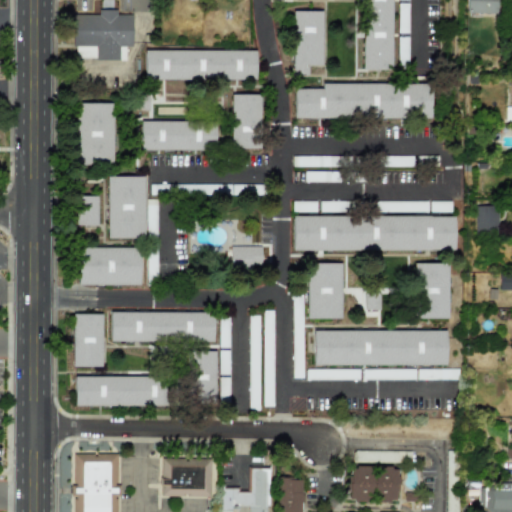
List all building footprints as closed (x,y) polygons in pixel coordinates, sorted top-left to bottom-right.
[(360,0),(391,0),(391,67),(360,67),(360,0)] [(465,0),(465,16),(496,17),(496,0),(465,0)] [(407,33),(408,4),(397,3),(396,33),(407,33)] [(72,15),(72,60),(117,59),(117,46),(131,46),(131,14),(115,15),(115,10),(98,10),(98,15),(72,15)] [(291,11),(319,10),(320,63),(305,63),(305,73),(292,73),(291,11)] [(408,62),(406,37),(396,37),(397,62),(408,62)] [(143,50),(255,49),(255,77),(144,79),(143,50)] [(292,87),(320,87),(320,80),(432,82),(431,118),(292,117),(292,87)] [(229,93),(258,93),(258,145),(230,146),(229,93)] [(112,103),(74,103),(74,164),(111,164),(112,103)] [(139,118),(214,118),(214,149),(139,149),(139,118)] [(436,155),(373,157),(373,167),(436,165),(436,155)] [(292,166),(332,167),(332,156),(292,156),(292,166)] [(303,181),(335,182),(336,172),(304,172),(303,181)] [(106,176),(143,175),(144,235),(107,236),(106,176)] [(264,184),(170,184),(149,184),(149,193),(264,194),(264,184)] [(96,196),(74,196),(74,226),(95,226),(96,196)] [(155,199),(144,199),(145,284),(156,284),(155,199)] [(315,211),(315,201),(292,201),(292,212),(315,211)] [(335,212),(335,201),(319,201),(319,211),(335,212)] [(374,211),(427,212),(427,202),(374,201),(374,211)] [(429,211),(449,211),(449,201),(429,201),(429,211)] [(496,230),(494,203),(473,204),(475,231),(496,230)] [(291,215),(453,215),(453,248),(291,248),(291,215)] [(229,244),(260,245),(260,270),(229,270),(229,244)] [(138,285),(138,248),(76,247),(76,285),(138,285)] [(304,262),(339,262),(340,317),(304,317),(304,262)] [(410,262),(446,262),(446,318),(410,319),(410,262)] [(511,290),(511,276),(497,277),(497,290),(511,290)] [(361,291),(379,291),(379,308),(361,308),(361,291)] [(302,378),(301,297),(290,297),(291,378),(302,378)] [(272,310),(261,310),(262,407),(272,406),(272,310)] [(108,341),(211,342),(212,313),(108,311),(108,341)] [(70,366),(100,366),(100,314),(71,314),(70,366)] [(257,410),(258,315),(247,315),(247,410),(257,410)] [(237,318),(217,318),(218,349),(217,349),(218,376),(217,376),(217,403),(230,403),(230,413),(238,413),(237,318)] [(311,331),(444,328),(445,363),(312,365),(311,331)] [(213,351),(184,351),(184,407),(214,407),(213,351)] [(305,370),(305,380),(358,379),(358,369),(305,370)] [(414,380),(414,369),(362,369),(362,379),(414,380)] [(416,379),(455,380),(455,369),(416,369),(416,379)] [(73,406),(162,405),(162,376),(73,377),(73,406)] [(117,456),(73,455),(73,462),(79,462),(79,488),(72,488),(72,494),(80,494),(79,511),(71,511),(114,511),(115,497),(116,497),(117,456)] [(208,498),(209,459),(158,458),(157,496),(208,498)] [(220,510),(238,510),(238,506),(247,506),(246,511),(266,511),(266,466),(247,466),(247,492),(237,492),(237,486),(220,486),(220,510)] [(348,467),(347,500),(395,502),(396,468),(348,467)] [(299,511),(300,478),(276,477),(275,511),(299,511)] [(511,511),(511,482),(477,482),(476,506),(486,506),(485,511),(511,511)]
